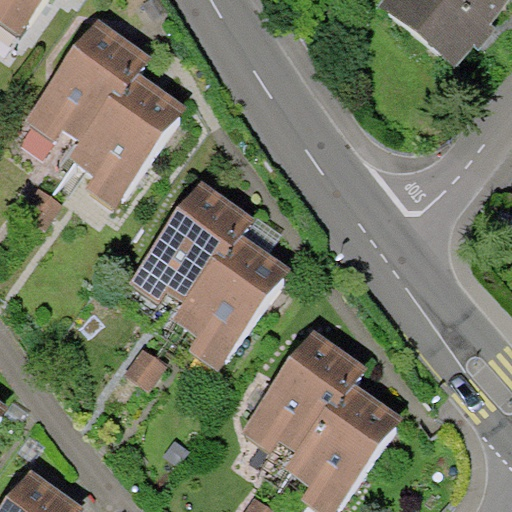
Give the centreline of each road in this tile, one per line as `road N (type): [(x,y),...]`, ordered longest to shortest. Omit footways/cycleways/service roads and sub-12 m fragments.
road 1 (tertiary): [(394,265),(304,152),(215,0)]
road 2 (residential): [(394,265),(511,118)]
road 3 (tertiary): [(511,404),(394,265)]
